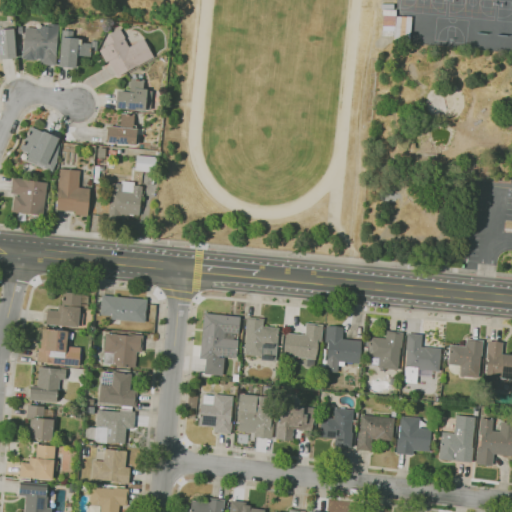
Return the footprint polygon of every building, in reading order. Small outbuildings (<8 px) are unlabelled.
[(394,32),(409,33),(410,17),(395,16),(394,32)] [(55,66),(39,64),(39,59),(37,58),(37,60),(34,60),(25,59),(22,58),(25,27),(37,28),(38,25),(47,26),(47,23),(58,24),(55,51),(56,51),(55,66)] [(0,58),(0,29),(13,28),(16,58),(0,58)] [(117,77),(108,61),(105,62),(99,51),(107,46),(104,41),(109,34),(119,29),(125,38),(123,39),(128,47),(143,39),(153,57),(136,66),(117,77)] [(76,68),(58,66),(62,30),(73,31),(72,38),(78,38),(78,39),(81,39),(80,42),(91,43),(91,41),(97,41),(96,52),(90,51),(90,57),(79,56),(79,59),(76,59),(76,68)] [(143,110),(115,108),(117,91),(129,92),(130,87),(128,87),(128,81),(130,81),(130,78),(132,78),(132,74),(135,74),(135,79),(139,79),(139,75),(143,75),(142,79),(143,80),(142,90),(151,91),(150,109),(143,109),(143,110)] [(135,145),(106,143),(108,126),(119,127),(121,113),(134,114),(133,126),(135,126),(135,127),(143,128),(143,135),(136,134),(136,136),(138,136),(137,145),(135,144),(135,145)] [(52,171),(43,168),(44,166),(36,162),(36,164),(27,160),(29,157),(27,156),(29,153),(20,149),(30,126),(42,132),(43,131),(63,140),(61,145),(58,144),(56,162),(52,171)] [(155,172),(135,171),(136,155),(156,157),(155,172)] [(87,216),(74,215),(75,212),(56,210),(59,169),(79,171),(78,188),(89,189),(87,216)] [(42,216),(12,212),(14,196),(19,196),(19,194),(10,193),(12,178),(47,183),(42,216)] [(118,219),(108,218),(111,183),(121,184),(121,181),(134,182),(134,186),(142,187),(141,194),(143,194),(142,198),(140,197),(139,208),(141,208),(140,213),(139,213),(139,215),(127,214),(127,217),(119,217),(120,214),(119,214),(118,219)] [(78,327),(60,326),(60,325),(45,324),(47,310),(58,311),(58,306),(63,306),(63,295),(62,295),(62,293),(80,294),(78,327)] [(144,323),(112,319),(112,316),(99,315),(101,295),(147,300),(144,323)] [(222,376),(204,374),(205,359),(199,358),(204,313),(240,317),(238,334),(233,334),(233,340),(237,340),(236,358),(219,356),(219,357),(224,358),(222,376)] [(275,362),(260,360),(261,356),(244,354),(244,355),(240,355),(241,346),(245,347),(246,333),(243,332),(244,319),(246,319),(246,317),(263,319),(262,326),(278,328),(278,330),(283,330),(281,348),(277,347),(275,362)] [(314,366),(306,366),(307,358),(283,356),(286,333),(304,335),(305,323),(322,325),(321,342),(317,341),(315,359),(314,359),(314,366)] [(337,372),(325,371),(326,359),(327,359),(329,343),(325,342),(326,326),(343,328),(342,339),(361,341),(359,363),(344,362),(343,366),(337,366),(337,372)] [(78,366),(52,363),(52,364),(36,363),(38,348),(40,348),(42,329),(56,330),(57,328),(62,329),(62,331),(67,331),(67,332),(71,333),(71,338),(67,338),(66,346),(80,348),(78,366)] [(397,370),(379,368),(380,358),(367,356),(367,354),(362,353),(363,347),(368,347),(369,336),(385,338),(386,331),(402,333),(401,348),(400,348),(397,370)] [(134,368),(113,365),(103,364),(105,352),(103,352),(105,333),(116,334),(116,335),(127,337),(127,334),(143,336),(141,352),(136,352),(134,368)] [(416,384),(403,382),(407,350),(405,350),(407,333),(422,335),(421,347),(441,349),(440,353),(441,353),(441,360),(439,359),(438,371),(431,371),(431,378),(417,376),(416,384)] [(478,378),(459,376),(459,375),(455,374),(451,372),(448,368),(449,365),(447,364),(449,344),(465,346),(466,338),(483,340),(481,355),(480,355),(478,378)] [(495,390),(485,389),(487,369),(484,369),(485,362),(487,362),(488,358),(486,358),(488,341),(502,343),(501,355),(511,355),(511,379),(500,378),(500,377),(496,377),(495,390)] [(56,403),(28,400),(30,386),(37,386),(39,367),(58,369),(58,368),(66,369),(65,380),(60,379),(59,391),(57,391),(56,403)] [(131,409),(121,408),(121,406),(120,406),(120,404),(98,402),(100,384),(101,385),(102,373),(111,374),(112,372),(131,374),(130,390),(137,390),(135,407),(131,407),(131,409)] [(271,439),(254,437),(254,433),(238,431),(239,419),(236,419),(239,393),(274,397),(271,424),(273,424),(271,439)] [(230,434),(213,432),(214,428),(198,426),(200,403),(202,404),(203,395),(213,396),(214,394),(232,396),(230,418),(232,419),(230,434)] [(51,440),(28,438),(30,418),(26,418),(27,405),(44,407),(44,409),(53,410),(52,420),(53,420),(51,440)] [(292,440),(275,439),(277,422),(279,422),(280,405),(290,406),(290,405),(314,407),(311,430),(293,429),(292,440)] [(350,448),(334,446),(335,439),(318,436),(320,417),(333,419),(334,408),(353,410),(352,420),(357,421),(356,425),(352,424),(351,433),(352,433),(350,448)] [(124,444),(106,442),(106,443),(100,443),(100,441),(95,441),(95,439),(85,439),(86,427),(96,428),(97,410),(120,412),(120,409),(132,410),(131,412),(135,412),(133,429),(125,428),(124,444)] [(371,451),(356,450),(357,434),(359,434),(361,415),(394,418),(392,441),(372,439),(371,451)] [(471,463),(438,459),(441,432),(454,433),(456,415),(474,417),(471,448),(472,448),(471,463)] [(413,455),(396,454),(397,439),(399,439),(400,416),(419,418),(418,428),(431,429),(429,452),(413,450),(413,455)] [(492,465),(475,464),(477,447),(480,447),(481,435),(479,434),(480,419),(493,420),(492,431),(499,432),(500,422),(511,422),(511,456),(493,454),(492,465)] [(52,480),(34,478),(34,477),(19,476),(20,462),(29,463),(30,457),(36,458),(37,445),(55,447),(53,461),(57,461),(57,471),(52,470),(52,480)] [(127,484),(119,484),(120,483),(113,482),(113,483),(108,482),(108,481),(91,479),(93,460),(103,461),(104,449),(126,451),(125,467),(129,468),(127,484)] [(51,511),(23,511),(25,496),(18,495),(19,482),(46,484),(45,496),(47,497),(46,508),(52,508),(51,511)] [(118,511),(89,511),(90,506),(89,506),(90,487),(113,489),(113,488),(128,489),(126,506),(119,505),(118,511)] [(189,511),(191,500),(207,502),(208,498),(224,500),(223,511),(189,511)] [(228,511),(230,500),(245,502),(245,505),(250,506),(250,508),(264,510),(263,511),(228,511)]
